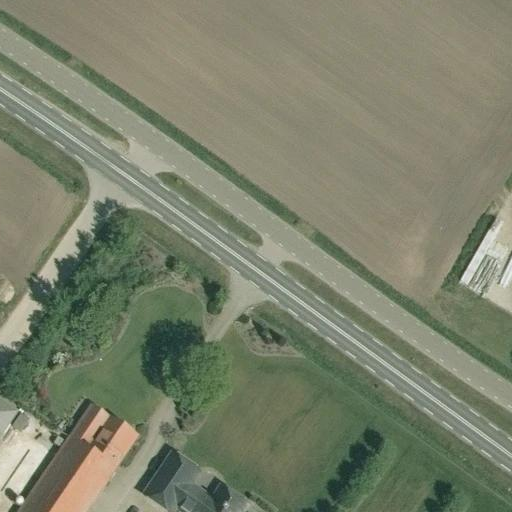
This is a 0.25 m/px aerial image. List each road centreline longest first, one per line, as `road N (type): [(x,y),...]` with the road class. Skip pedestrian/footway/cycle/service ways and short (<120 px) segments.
road 1 (primary): [(511,457),(258,273)]
road 2 (unclassified): [(511,396),(291,241)]
road 3 (unknown): [(258,273),(126,478)]
road 4 (unknown): [(127,176),(0,340)]
road 5 (unclassified): [(153,140),(0,37)]
road 6 (unclassified): [(291,241),(153,140)]
road 7 (primary): [(258,273),(127,176)]
road 8 (primary): [(127,176),(0,89)]
